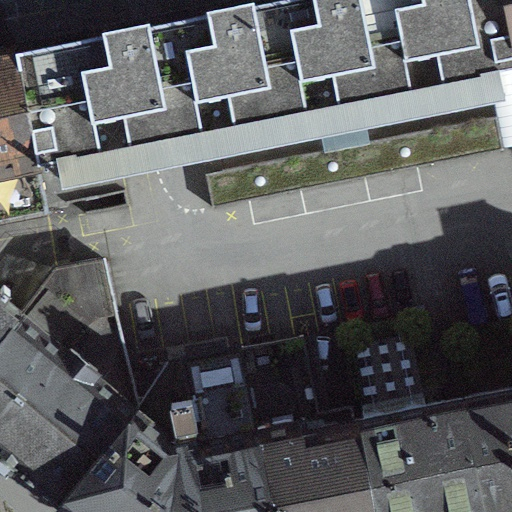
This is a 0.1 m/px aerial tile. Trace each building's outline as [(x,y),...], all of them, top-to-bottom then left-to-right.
[(170,161),(345,126),(502,95),(497,68),(511,64),(511,37),(504,0),(271,0),(232,8),(143,25),(40,46),(11,52),(32,162),(35,161),(54,158),(59,183),(170,161)] [(0,168),(32,162),(11,52),(0,53),(0,168)] [(32,162),(0,168),(0,222),(45,214),(35,161),(32,162)] [(20,315),(134,410),(136,407),(102,262),(53,271),(20,315)] [(0,456),(1,458),(59,506),(136,412),(134,410),(20,315),(0,298),(0,456)] [(180,427),(159,431),(188,455),(300,432),(298,422),(317,418),(300,338),(235,349),(181,359),(190,405),(176,408),(180,427)] [(511,511),(511,389),(300,432),(188,455),(159,431),(136,412),(59,506),(66,511),(511,511)]
